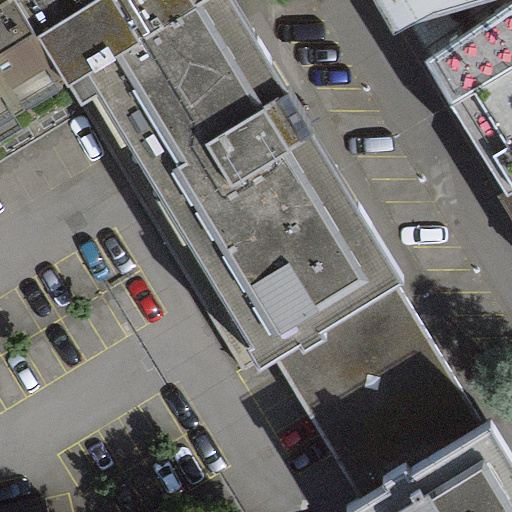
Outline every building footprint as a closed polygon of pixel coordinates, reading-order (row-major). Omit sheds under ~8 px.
[(0,0),(0,21),(56,109),(94,86),(222,2),(224,0),(0,0)] [(511,0),(366,0),(376,14),(421,0),(499,0),(408,60),(424,81),(431,92),(435,97),(511,49),(511,0)] [(405,294),(222,2),(94,86),(273,374),(405,294)] [(0,142),(34,122),(56,109),(0,21),(0,142)] [(511,49),(435,97),(492,188),(511,175),(511,49)] [(511,175),(492,188),(511,219),(511,175)] [(405,294),(273,374),(348,495),(358,511),(359,511),(490,432),(480,417),(405,294)] [(511,511),(511,468),(490,432),(359,511),(511,511)] [(0,511),(45,511),(39,487),(0,496),(0,511)]
